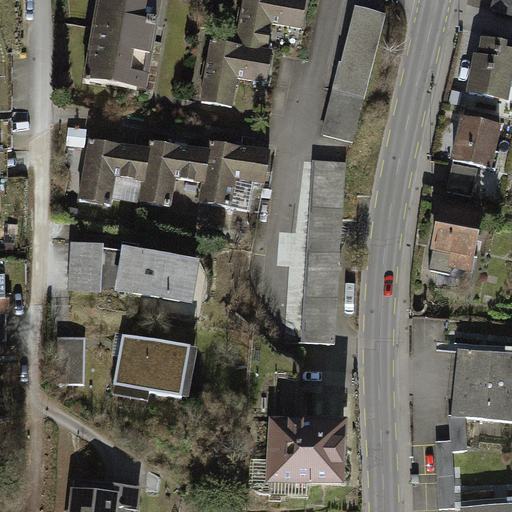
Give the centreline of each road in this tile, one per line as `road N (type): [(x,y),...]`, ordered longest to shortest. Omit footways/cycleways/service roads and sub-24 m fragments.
road 1 (tertiary): [(436,8),(388,232),(384,511)]
road 2 (residential): [(50,352),(41,0)]
